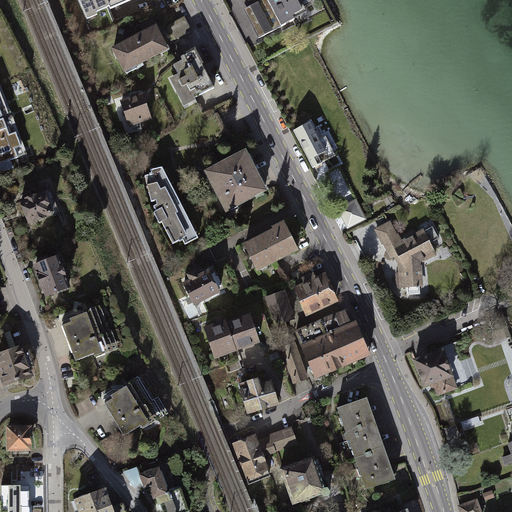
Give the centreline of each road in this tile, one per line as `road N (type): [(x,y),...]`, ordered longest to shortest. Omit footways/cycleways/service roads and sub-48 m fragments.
road 1 (primary): [(390,371),(200,0)]
road 2 (residential): [(390,371),(230,432),(210,464),(211,511)]
road 3 (primary): [(441,511),(390,371)]
road 4 (residential): [(48,371),(0,234)]
road 5 (residential): [(143,511),(54,414)]
